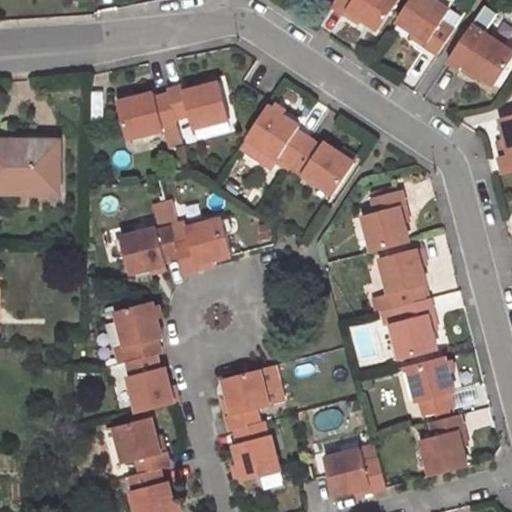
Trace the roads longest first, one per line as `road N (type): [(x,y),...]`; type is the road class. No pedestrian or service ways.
road 1 (residential): [(487,263),(469,190),(452,160),(274,41),(224,18)]
road 2 (residential): [(224,18),(0,50)]
road 3 (residential): [(226,511),(191,369),(218,317)]
road 4 (residential): [(511,482),(392,511)]
